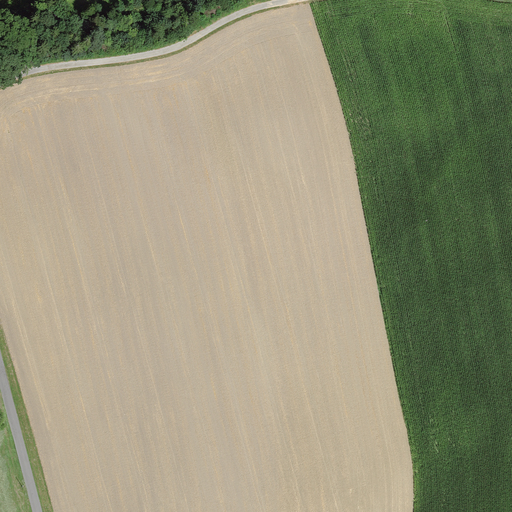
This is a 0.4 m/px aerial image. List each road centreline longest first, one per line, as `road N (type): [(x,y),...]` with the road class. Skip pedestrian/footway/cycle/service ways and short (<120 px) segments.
road 1 (track): [(0,83),(46,67),(165,49),(262,6),(297,0)]
road 2 (unclassified): [(38,511),(0,368)]
